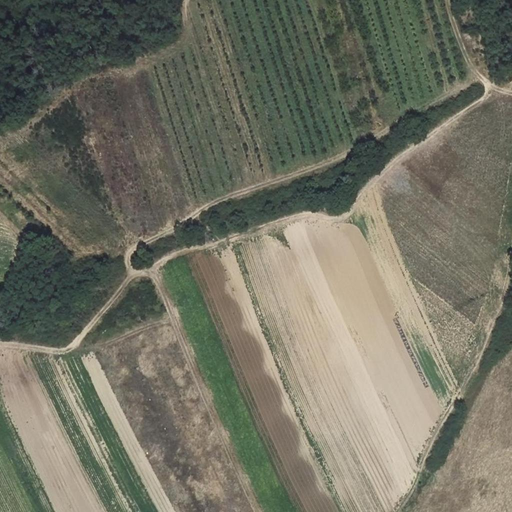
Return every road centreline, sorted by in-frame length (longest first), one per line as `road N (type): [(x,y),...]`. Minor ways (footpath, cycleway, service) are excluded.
road 1 (track): [(448,0),(476,72),(469,82),(342,154),(204,207),(133,249),(129,268),(143,272),(297,213),(347,214),(392,163),(485,97),(485,81)]
road 2 (track): [(511,255),(490,329),(397,511)]
road 3 (track): [(257,511),(149,269)]
road 4 (track): [(134,272),(70,348),(0,344)]
